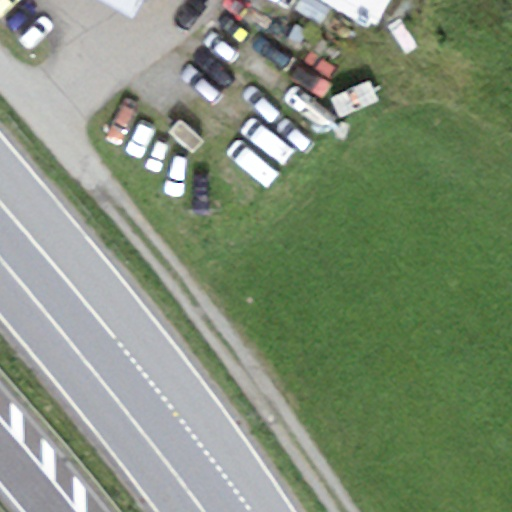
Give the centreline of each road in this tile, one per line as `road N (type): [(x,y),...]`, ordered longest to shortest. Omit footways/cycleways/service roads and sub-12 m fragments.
road 1 (track): [(350,511),(239,339),(50,117)]
road 2 (primary): [(200,507),(170,396),(145,348),(0,168)]
road 3 (primary): [(200,507),(0,258)]
